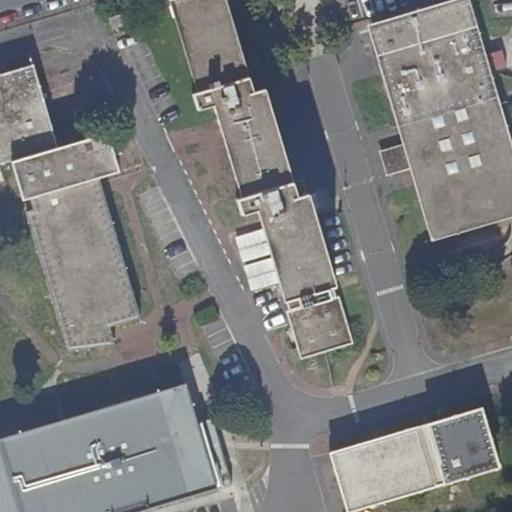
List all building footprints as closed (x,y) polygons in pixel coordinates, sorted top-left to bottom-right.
[(327,314),(340,312),(306,194),(301,177),(289,180),(262,91),(251,94),(247,82),(223,0),(173,0),(165,3),(194,95),(189,96),(194,113),(212,107),(236,200),(253,195),(290,320),(327,314)] [(403,141),(410,168),(431,238),(511,213),(511,164),(466,5),(371,34),(403,141)] [(485,56),(490,71),(506,66),(501,50),(485,56)] [(0,164),(13,160),(24,199),(30,197),(34,211),(27,213),(67,349),(113,346),(108,328),(139,318),(98,177),(118,171),(106,131),(56,146),(31,63),(0,71),(0,164)] [(378,154),(382,170),(384,176),(410,168),(403,141),(376,149),(378,154)] [(349,342),(340,312),(327,314),(336,346),(349,342)] [(327,314),(290,320),(300,356),(336,346),(327,314)] [(183,383),(20,432),(33,511),(111,511),(212,481),(183,383)] [(348,511),(503,466),(483,404),(332,451),(348,511)] [(0,511),(33,511),(20,432),(0,437),(0,511)]
